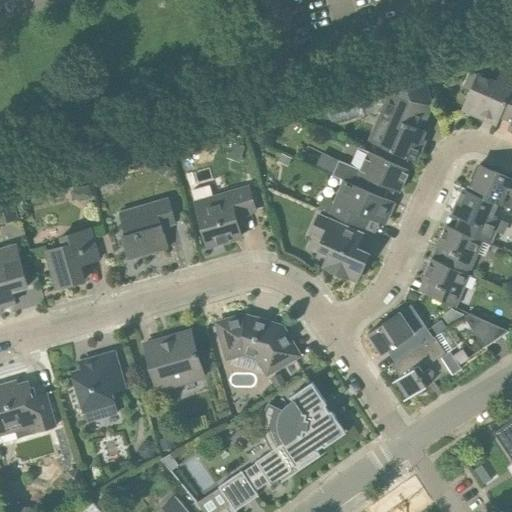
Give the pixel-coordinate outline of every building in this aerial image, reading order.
[(500,117),(501,118),(511,93),(511,76),(500,71),(497,80),(479,73),(463,110),(497,125),(500,117)] [(368,142),(387,149),(407,158),(417,162),(426,140),(423,139),(426,131),(412,125),(419,111),(426,114),(430,105),(423,83),(384,95),(381,103),(383,104),(368,142)] [(511,131),(511,93),(501,118),(511,122),(508,129),(511,131)] [(244,146),(232,142),(227,159),(239,163),(244,146)] [(404,167),(407,158),(387,149),(383,158),(404,167)] [(342,180),(364,190),(368,179),(399,193),(409,170),(403,167),(404,167),(383,158),(368,151),(360,169),(339,160),(332,176),(342,180)] [(291,158),(281,154),(278,162),(287,166),(291,158)] [(168,167),(158,160),(152,169),(161,176),(168,167)] [(502,206),(507,193),(511,195),(511,179),(479,165),(468,190),(468,191),(498,204),(498,205),(502,206)] [(318,208),(366,229),(370,219),(385,225),(395,203),(364,190),(342,180),(334,201),(323,197),(318,208)] [(248,185),(195,200),(208,246),(241,237),(236,217),(256,211),(248,185)] [(71,191),(73,199),(80,202),(92,199),(87,186),(71,191)] [(453,215),(465,220),(460,231),(483,241),(483,242),(491,246),(501,221),(493,217),(498,205),(498,204),(468,191),(468,190),(465,189),(461,197),(453,215)] [(125,236),(122,237),(127,256),(143,251),(144,255),(168,248),(163,229),(176,225),(168,197),(118,211),(125,236)] [(0,225),(18,220),(13,202),(0,205),(0,225)] [(323,267),(339,274),(357,282),(369,253),(357,248),(363,234),(319,215),(311,234),(323,239),(319,249),(329,254),(323,267)] [(469,274),(483,242),(483,241),(460,231),(446,225),(437,247),(445,251),(440,262),(469,274)] [(61,244),(46,249),(58,288),(84,281),(80,265),(99,260),(90,227),(59,236),(61,244)] [(15,244),(0,248),(0,301),(13,297),(7,276),(23,271),(15,244)] [(426,295),(456,308),(470,275),(469,274),(440,262),(432,258),(422,280),(431,284),(426,295)] [(395,347),(403,358),(403,359),(433,339),(433,338),(411,305),(368,334),(382,355),(395,347)] [(448,325),(464,315),(453,309),(452,308),(443,316),(448,325)] [(466,316),(475,330),(487,347),(511,330),(487,322),(470,313),(466,316)] [(256,360),(265,375),(299,355),(282,327),(244,316),(218,323),(228,360),(243,356),(256,360)] [(441,320),(431,327),(436,334),(446,328),(441,320)] [(158,392),(204,379),(191,331),(169,337),(170,341),(146,348),(158,392)] [(403,359),(403,358),(392,365),(400,378),(391,384),(392,385),(399,380),(410,397),(403,401),(404,402),(450,371),(453,375),(462,369),(450,351),(446,354),(434,336),(433,338),(433,339),(403,359)] [(113,393),(124,390),(114,353),(81,363),(83,370),(74,373),(85,413),(89,426),(120,416),(116,403),(113,393)] [(280,373),(271,379),(276,388),(286,383),(280,373)] [(17,438),(56,427),(46,393),(33,397),(28,382),(5,389),(4,385),(0,385),(0,434),(1,437),(15,432),(17,438)] [(327,404),(312,382),(290,397),(292,400),(290,402),(288,403),(286,405),(282,409),(269,401),(265,412),(263,420),(263,428),(264,436),(267,444),(271,450),(255,462),(255,463),(242,472),(242,471),(218,486),(230,504),(218,511),(235,511),(259,496),(256,491),(269,482),(272,487),(278,483),(279,484),(321,456),(317,450),(323,446),(324,448),(330,443),(329,442),(344,432),(334,418),(336,417),(332,411),(330,412),(325,405),(327,404)] [(511,421),(494,433),(511,460),(511,421)] [(172,436),(159,439),(162,451),(176,448),(172,436)] [(148,440),(142,442),(138,451),(141,457),(147,460),(153,457),(157,448),(154,442),(148,440)] [(170,471),(178,465),(170,454),(161,459),(170,471)] [(482,464),(474,470),(484,485),(492,480),(482,464)] [(83,484),(79,468),(67,471),(71,487),(83,484)] [(181,511),(180,511),(184,507),(175,496),(162,506),(166,511),(181,511)]
